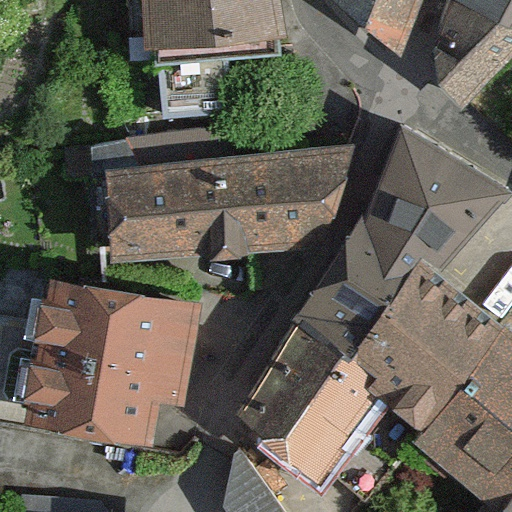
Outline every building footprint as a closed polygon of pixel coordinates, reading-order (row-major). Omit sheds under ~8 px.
[(278,0),(137,0),(138,27),(282,24),(278,0)] [(418,0),(353,0),(401,45),(418,0)] [(511,0),(453,0),(458,40),(433,61),(467,106),(511,64),(511,0)] [(511,185),(401,120),(354,222),(300,309),(234,405),(326,474),(382,387),(422,414),(412,429),(503,495),(490,511),(511,511),(511,315),(441,264),(511,185)] [(246,124),(103,138),(110,250),(297,241),(341,209),(357,140),(249,143),(246,124)] [(207,295),(50,267),(26,418),(158,436),(164,398),(187,402),(207,295)] [(302,511),(281,479),(242,437),(227,502),(232,511),(302,511)]
